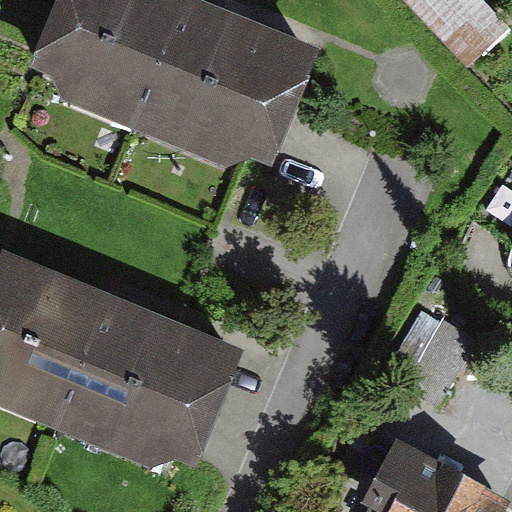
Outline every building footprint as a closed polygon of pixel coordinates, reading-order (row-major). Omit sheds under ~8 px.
[(284,204),(345,63),(198,0),(78,0),(36,99),(138,143),(131,160),(151,169),(160,150),(284,204)] [(398,0),(465,72),(507,33),(476,0),(398,0)] [(209,506),(268,372),(22,265),(0,316),(0,413),(58,439),(49,459),(82,474),(90,454),(209,506)] [(393,415),(433,439),(483,358),(444,333),(393,415)] [(511,511),(511,498),(391,438),(369,481),(397,495),(387,511),(511,511)]
